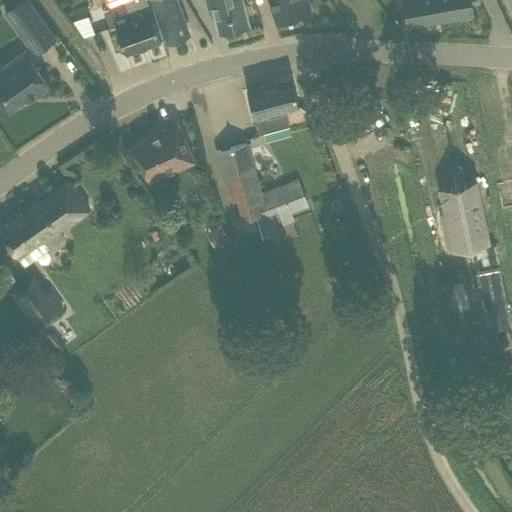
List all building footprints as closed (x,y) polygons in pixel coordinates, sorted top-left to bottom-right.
[(54,37),(27,0),(17,0),(4,10),(35,52),(54,37)] [(125,51),(160,38),(145,0),(107,0),(118,32),(125,51)] [(145,0),(160,38),(165,36),(167,40),(188,32),(176,0),(145,0)] [(207,0),(209,5),(214,3),(221,27),(223,27),(224,30),(238,26),(237,22),(250,18),(243,0),(207,0)] [(270,0),(277,18),(312,7),(309,0),(270,0)] [(402,0),(406,24),(440,18),(436,0),(402,0)] [(436,0),(440,18),(473,12),(471,0),(436,0)] [(92,12),(79,17),(86,34),(99,28),(92,12)] [(0,63),(0,95),(9,108),(25,96),(28,100),(49,85),(23,48),(1,64),(0,63)] [(251,108),(255,126),(257,133),(289,124),(285,110),(299,106),(291,77),(246,89),(251,108)] [(185,139),(177,121),(149,133),(150,136),(132,144),(149,180),(194,160),(185,139)] [(247,142),(215,150),(222,178),(230,176),(242,219),(256,216),(262,238),(278,233),(270,212),(277,209),(282,224),(293,220),(290,211),(307,205),(297,178),(259,192),(247,142)] [(498,184),(487,186),(498,242),(511,238),(511,229),(511,224),(511,223),(511,174),(497,178),(498,184)] [(59,229),(90,208),(70,178),(0,226),(0,228),(19,256),(44,239),(49,248),(65,237),(59,229)] [(474,182),(443,189),(453,232),(468,228),(472,243),(488,240),(474,182)] [(61,312),(65,309),(51,288),(47,291),(34,271),(8,289),(38,330),(62,313),(61,312)] [(511,392),(508,395),(502,383),(491,389),(496,398),(488,401),(502,430),(511,425),(511,392)]
